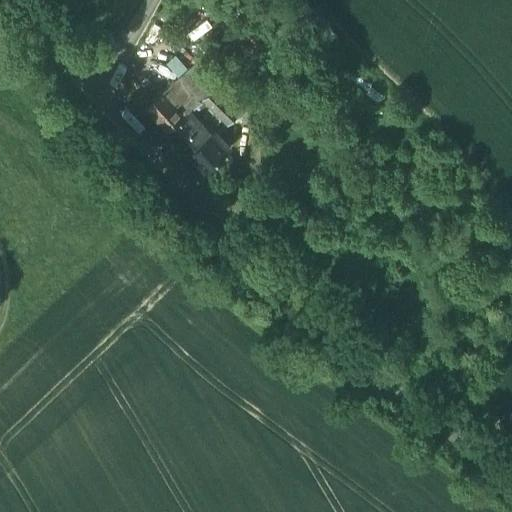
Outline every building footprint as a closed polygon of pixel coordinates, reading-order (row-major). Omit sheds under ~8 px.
[(219,88),(198,64),(179,82),(191,96),(200,105),(202,103),(214,93),(219,88)] [(191,96),(179,82),(161,98),(174,112),(191,96)] [(239,118),(214,93),(202,103),(228,129),(239,118)] [(191,96),(174,112),(182,122),(189,116),(200,105),(191,96)] [(174,112),(161,98),(146,112),(167,135),(182,122),(174,112)] [(182,122),(167,135),(188,158),(209,139),(209,138),(189,116),(182,122)] [(209,139),(188,158),(204,176),(227,154),(211,136),(209,138),(209,139)] [(340,167),(321,149),(309,161),(327,179),(340,167)]
